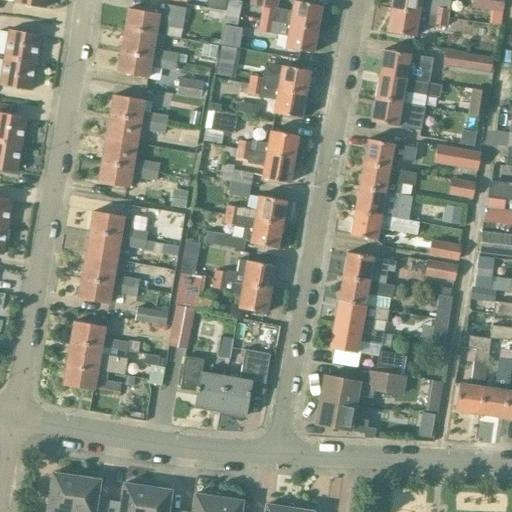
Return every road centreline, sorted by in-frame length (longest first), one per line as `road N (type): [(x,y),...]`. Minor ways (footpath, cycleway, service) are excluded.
road 1 (residential): [(275,453),(357,0)]
road 2 (residential): [(13,418),(88,0)]
road 3 (residential): [(275,453),(185,448),(13,418)]
road 4 (residential): [(511,463),(275,453)]
